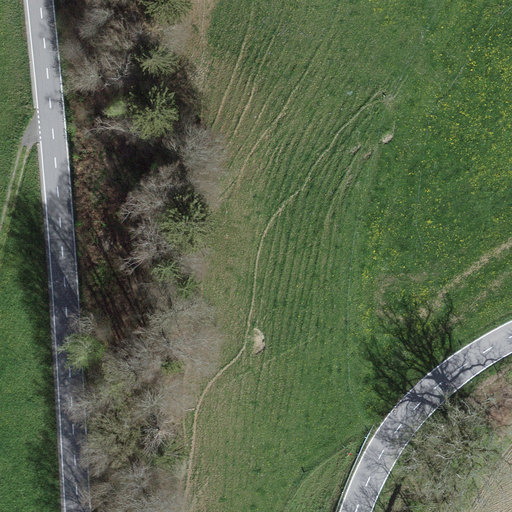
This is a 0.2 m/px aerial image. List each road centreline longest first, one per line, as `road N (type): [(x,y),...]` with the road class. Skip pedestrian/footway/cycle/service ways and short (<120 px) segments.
road 1 (tertiary): [(40,0),(78,511)]
road 2 (tertiary): [(355,511),(379,457),(420,401),(511,336)]
road 3 (track): [(52,123),(26,142),(0,245)]
